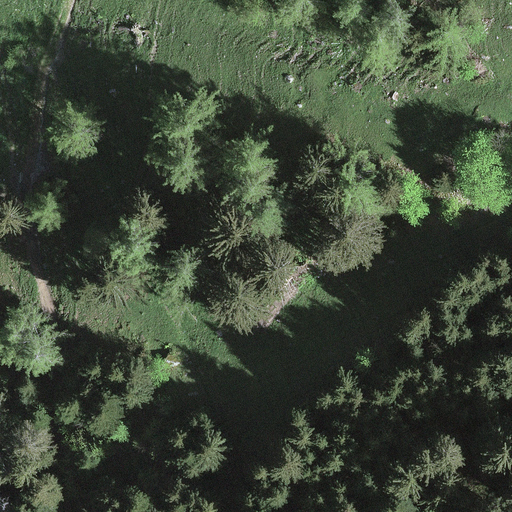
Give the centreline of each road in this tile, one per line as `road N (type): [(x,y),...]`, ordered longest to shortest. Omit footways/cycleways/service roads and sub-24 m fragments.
road 1 (track): [(22,183),(55,352),(66,511)]
road 2 (track): [(22,183),(35,89),(68,0)]
